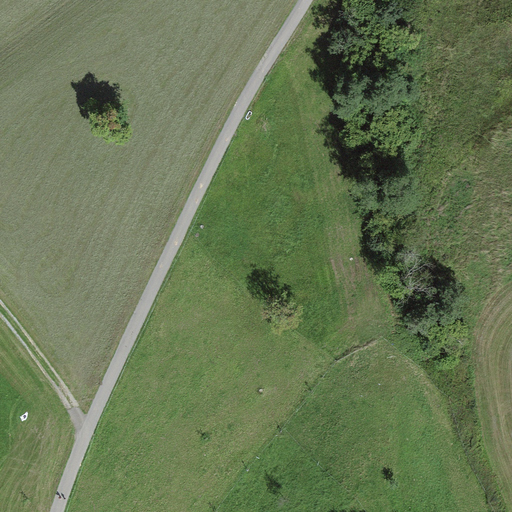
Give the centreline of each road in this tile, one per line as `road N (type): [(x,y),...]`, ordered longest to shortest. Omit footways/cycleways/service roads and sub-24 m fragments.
road 1 (unclassified): [(307,0),(235,122),(60,511)]
road 2 (track): [(0,303),(91,433)]
